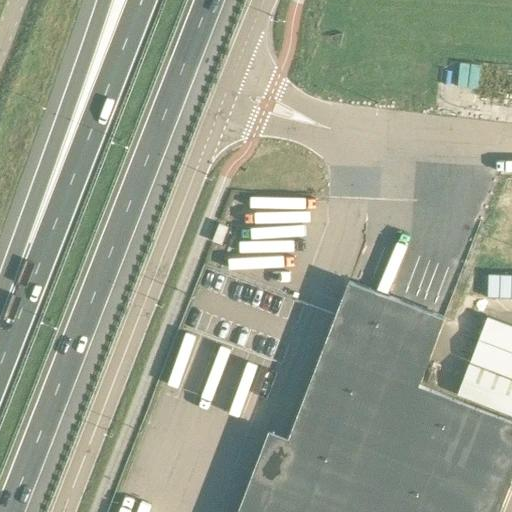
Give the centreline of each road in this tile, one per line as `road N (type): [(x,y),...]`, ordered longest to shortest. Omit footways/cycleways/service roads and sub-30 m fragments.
road 1 (motorway): [(10,511),(209,0)]
road 2 (tertiary): [(66,511),(228,88)]
road 3 (motorway): [(141,0),(0,361)]
road 4 (motorway): [(103,0),(51,154),(0,349)]
road 5 (unclassified): [(228,88),(356,137),(511,146)]
